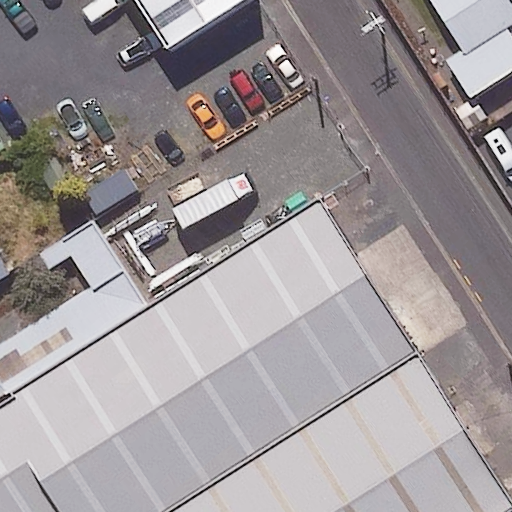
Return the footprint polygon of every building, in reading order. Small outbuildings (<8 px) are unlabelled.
[(137,0),(172,53),(254,0),(137,0)] [(511,24),(511,0),(434,0),(464,48),(448,58),(473,98),(511,74),(511,31),(509,27),(511,24)] [(228,246),(321,191),(361,167),(346,143),(306,167),(279,120),(161,191),(188,237),(214,222),(228,246)] [(0,511),(162,511),(417,355),(318,200),(151,306),(93,216),(41,250),(51,265),(69,254),(90,287),(0,344),(0,511)] [(0,278),(9,273),(0,259),(0,278)] [(510,511),(511,511),(511,502),(417,355),(162,511),(510,511)]
